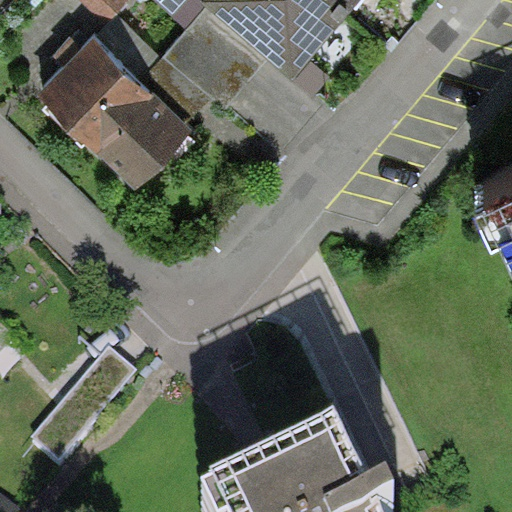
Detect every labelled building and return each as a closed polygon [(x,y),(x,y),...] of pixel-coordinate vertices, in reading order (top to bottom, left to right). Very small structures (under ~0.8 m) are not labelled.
[(126,0),(80,0),(106,23),(126,0)] [(156,0),(188,29),(210,4),(204,0),(156,0)] [(204,0),(210,4),(269,56),(280,64),(296,77),(347,16),(328,0),(204,0)] [(328,0),(347,16),(360,0),(328,0)] [(188,29),(166,54),(212,94),(225,106),(269,56),(210,4),(188,29)] [(139,82),(94,38),(38,94),(139,193),(197,134),(185,122),(212,94),(166,54),(139,82)] [(511,199),(476,218),(492,252),(500,248),(511,272),(511,199)] [(0,320),(0,345),(13,333),(0,320)] [(138,369),(108,345),(32,436),(61,460),(138,369)] [(335,405),(210,463),(214,471),(204,476),(219,509),(229,505),(232,511),(384,511),(373,489),(394,479),(385,461),(366,470),(335,405)]
